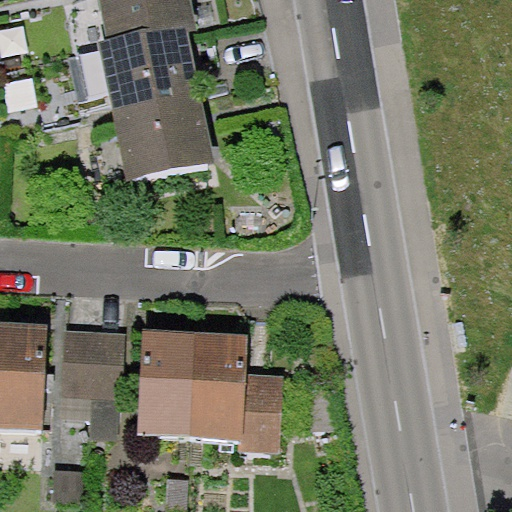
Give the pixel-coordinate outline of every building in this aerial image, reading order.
[(101,0),(112,46),(83,53),(94,100),(114,96),(135,188),(208,171),(199,134),(185,73),(177,35),(190,32),(184,4),(182,0),(101,0)] [(49,324),(0,321),(0,427),(44,430),(49,324)] [(247,336),(144,330),(138,433),(240,438),(245,374),(247,336)] [(125,334),(64,331),(60,395),(121,399),(125,334)] [(283,377),(245,374),(240,438),(239,450),(277,453),(283,377)] [(81,478),(51,477),(50,510),(79,511),(81,478)] [(187,511),(190,487),(162,484),(159,511),(187,511)]
